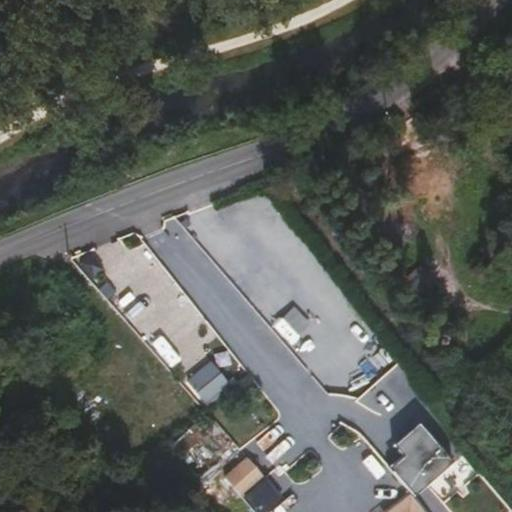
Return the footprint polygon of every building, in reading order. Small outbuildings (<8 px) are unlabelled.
[(265,249),(289,231),(267,204),(244,222),(265,249)] [(296,385),(305,376),(281,352),(272,360),(296,385)] [(210,359),(184,378),(203,404),(229,385),(210,359)] [(371,420),(381,447),(405,438),(395,410),(371,420)] [(244,455),(221,476),(239,496),(262,474),(244,455)] [(256,511),(260,511),(280,496),(265,476),(242,494),(256,511)]
